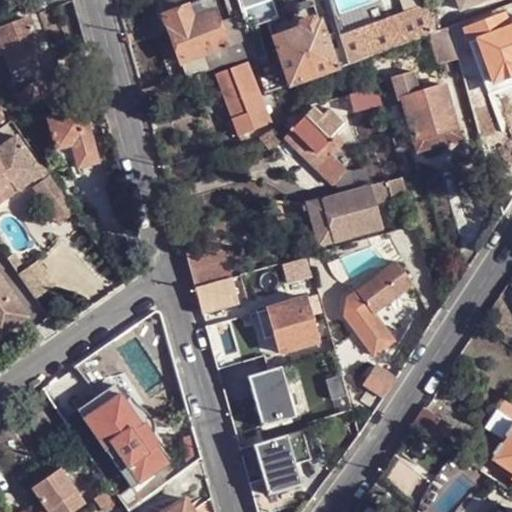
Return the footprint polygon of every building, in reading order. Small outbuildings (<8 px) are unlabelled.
[(215,8),(211,0),(200,0),(188,5),(192,17),(215,8)] [(457,0),(461,9),(483,0),(457,0)] [(219,20),(215,8),(192,17),(188,5),(163,14),(187,77),(196,74),(214,68),(244,57),(235,29),(245,26),(242,18),(232,22),(230,17),(219,20)] [(435,32),(428,7),(341,36),(348,62),(368,55),(430,33),(435,32)] [(511,33),(505,15),(465,29),(463,22),(450,27),(458,52),(472,49),(481,72),(511,60),(511,33)] [(29,17),(0,28),(0,55),(4,54),(10,69),(43,55),(29,17)] [(331,50),(320,19),(272,36),(289,83),(298,80),(307,77),(348,62),(341,36),(340,34),(336,35),(339,47),(331,50)] [(253,55),(245,26),(235,29),(244,57),(247,57),(253,55)] [(450,27),(435,32),(430,33),(440,66),(460,60),(458,52),(450,27)] [(92,61),(87,47),(58,58),(66,79),(92,61)] [(263,86),(253,55),(247,57),(248,62),(262,97),(267,95),(267,91),(265,92),(263,86)] [(511,71),(511,60),(481,72),(484,82),(511,71)] [(248,62),(230,68),(246,112),(232,117),(238,135),(241,141),(246,138),(244,133),(271,123),(262,97),(248,62)] [(216,74),(214,68),(196,74),(200,84),(217,78),(216,74)] [(246,112),(230,68),(216,74),(217,78),(232,117),(246,112)] [(311,88),(307,77),(298,80),(301,91),(311,88)] [(16,96),(25,109),(42,97),(37,91),(43,87),(37,80),(16,96)] [(173,98),(168,84),(142,92),(147,108),(173,98)] [(457,127),(445,84),(402,96),(414,139),(457,127)] [(381,104),(377,86),(348,94),(352,112),(381,104)] [(296,124),(283,138),(334,187),(348,172),(331,157),(338,150),(346,142),(337,133),(345,124),(329,109),(323,115),(314,106),(304,117),(302,117),(297,112),(289,118),(296,124)] [(48,117),(56,149),(72,144),(76,160),(78,168),(99,162),(84,107),(48,117)] [(460,137),(457,127),(414,139),(417,149),(460,137)] [(280,142),(272,129),(259,137),(265,146),(267,150),(280,142)] [(0,199),(31,178),(35,183),(31,186),(45,206),(61,195),(38,162),(35,164),(14,134),(0,144),(0,199)] [(371,186),(363,169),(348,172),(334,187),(343,195),(371,186)] [(511,195),(511,183),(508,170),(493,179),(500,202),(511,195)] [(381,228),(373,204),(408,194),(403,178),(371,186),(343,195),(308,205),(319,246),(381,228)] [(61,195),(45,206),(57,223),(73,212),(61,195)] [(196,288),(233,278),(224,250),(188,259),(196,288)] [(11,252),(5,257),(12,267),(19,263),(11,252)] [(304,257),(279,264),(283,282),(308,275),(304,257)] [(374,356),(394,340),(374,312),(413,282),(396,258),(346,297),(345,316),(374,356)] [(36,259),(16,273),(33,297),(53,284),(36,259)] [(240,304),(233,278),(196,288),(204,315),(240,304)] [(0,322),(5,330),(26,315),(4,285),(0,284),(0,322)] [(315,323),(313,316),(322,314),(316,295),(266,309),(279,353),(320,342),(315,323)] [(282,365),(247,374),(261,425),(295,415),(282,365)] [(368,388),(383,397),(396,379),(375,365),(363,384),(368,388)] [(76,410),(131,488),(166,463),(155,447),(158,445),(152,436),(149,438),(142,429),(140,426),(143,424),(133,408),(130,410),(123,401),(112,385),(95,397),(76,410)] [(92,392),(70,401),(76,410),(95,397),(92,392)] [(130,396),(123,401),(130,410),(133,408),(143,424),(140,426),(142,429),(152,423),(141,409),(130,396)] [(413,426),(447,449),(456,432),(423,411),(413,426)] [(511,429),(492,460),(511,472),(511,429)] [(287,433),(252,443),(263,477),(297,467),(287,433)] [(453,450),(417,502),(430,511),(467,511),(492,477),(453,450)] [(73,511),(84,504),(59,468),(31,488),(46,509),(42,511),(73,511)] [(0,471),(0,497),(12,489),(0,471)] [(191,511),(182,498),(161,511),(191,511)]
